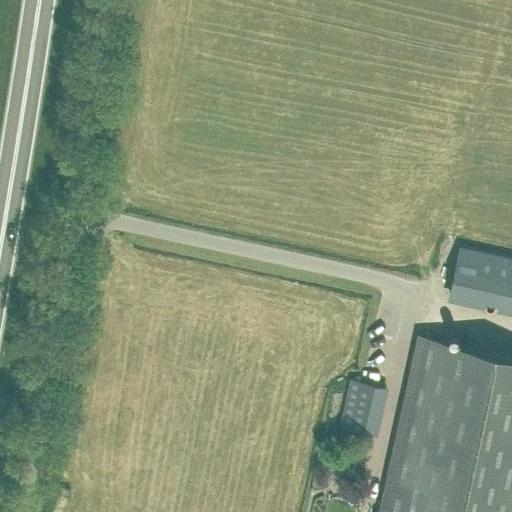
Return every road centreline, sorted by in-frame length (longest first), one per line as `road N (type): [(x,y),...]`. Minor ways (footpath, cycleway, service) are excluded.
road 1 (unclassified): [(17,511),(107,0)]
road 2 (trunk): [(0,250),(36,0)]
